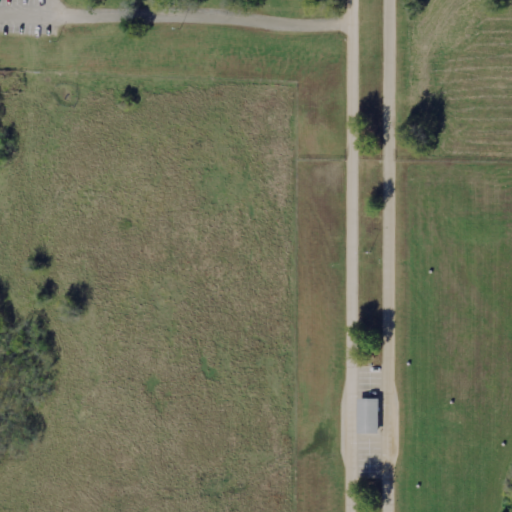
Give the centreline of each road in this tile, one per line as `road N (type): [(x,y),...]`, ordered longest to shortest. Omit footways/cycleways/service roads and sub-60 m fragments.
road 1 (residential): [(359,0),(362,511)]
road 2 (residential): [(395,511),(397,0)]
